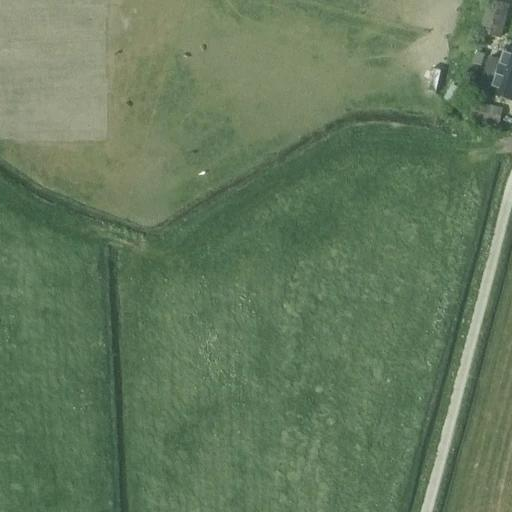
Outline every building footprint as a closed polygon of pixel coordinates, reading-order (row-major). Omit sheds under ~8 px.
[(486,0),(478,32),(501,38),(510,5),(490,0),(486,0)] [(488,58),(482,76),(496,81),(491,95),(511,102),(511,49),(506,48),(501,62),(492,60),(488,58)] [(473,64),(481,67),(484,55),(476,53),(473,64)] [(436,94),(441,70),(431,68),(426,92),(436,94)] [(467,100),(463,118),(499,127),(503,108),(467,100)]
